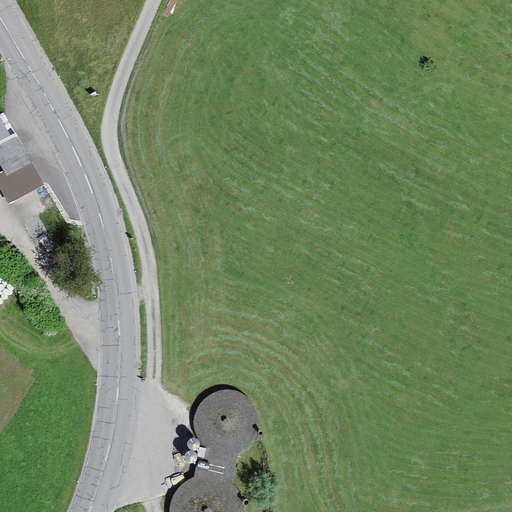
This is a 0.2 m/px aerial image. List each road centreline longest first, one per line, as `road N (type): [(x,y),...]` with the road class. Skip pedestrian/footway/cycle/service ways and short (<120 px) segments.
road 1 (secondary): [(0,17),(72,146),(112,262),(121,372),(89,511)]
road 2 (track): [(156,0),(108,131),(147,260),(153,381),(146,441),(111,441)]
